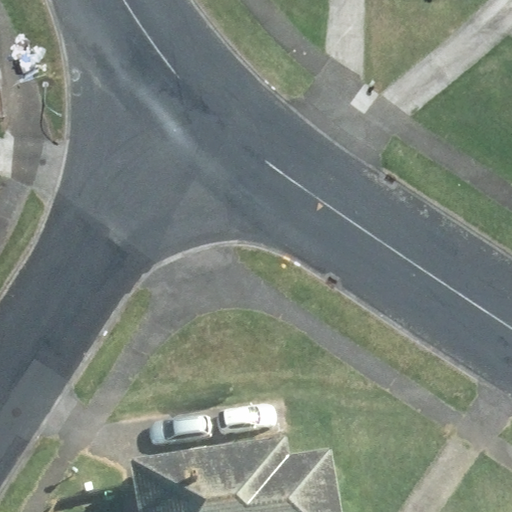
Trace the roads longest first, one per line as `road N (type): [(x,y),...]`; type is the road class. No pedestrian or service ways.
road 1 (residential): [(180,81),(240,145),(511,326)]
road 2 (residential): [(180,81),(0,371)]
